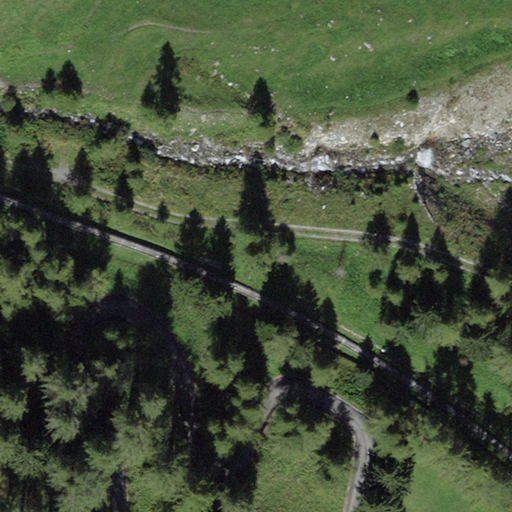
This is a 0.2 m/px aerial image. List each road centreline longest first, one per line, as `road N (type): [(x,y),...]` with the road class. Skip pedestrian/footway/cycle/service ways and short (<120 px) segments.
road 1 (residential): [(359,511),(363,437),(352,417),(305,392),(285,391),(271,402),(241,464),(228,475),(211,471),(178,361),(162,333),(117,306),(93,312),(78,327),(74,349),(101,401),(120,511)]
road 2 (track): [(511,285),(409,245),(185,219),(0,164)]
